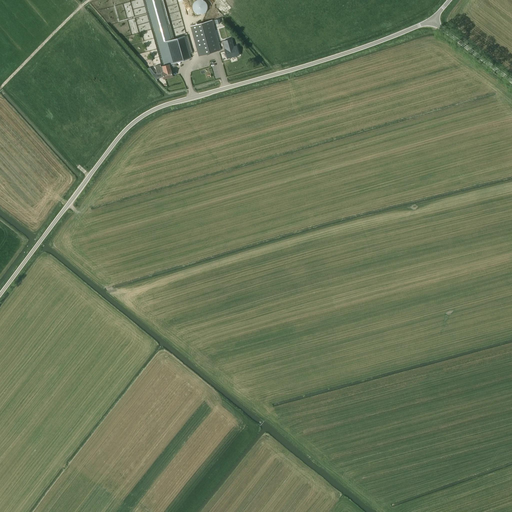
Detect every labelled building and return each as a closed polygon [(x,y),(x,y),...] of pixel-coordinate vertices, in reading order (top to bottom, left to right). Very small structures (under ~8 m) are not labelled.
[(163,1),(154,3),(159,23),(169,20),(163,1)] [(208,10),(208,8),(208,7),(208,6),(207,4),(206,3),(205,2),(204,1),(203,1),(201,1),(200,1),(198,1),(197,2),(196,3),(195,4),(194,5),(194,6),(194,8),(194,9),(194,11),(195,12),(195,13),(196,14),(198,15),(199,15),(201,16),(202,15),(203,15),(205,14),(206,14),(207,12),(208,11),(208,10)] [(216,23),(215,19),(190,26),(198,56),(221,50),(213,24),(216,23)] [(166,25),(155,28),(165,65),(161,66),(160,65),(155,66),(157,74),(162,72),(164,79),(173,76),(171,70),(169,65),(190,59),(186,42),(184,36),(175,39),(169,40),(169,37),(166,25)] [(231,39),(223,41),(226,50),(225,51),(227,59),(239,55),(237,46),(234,46),(231,39)]
